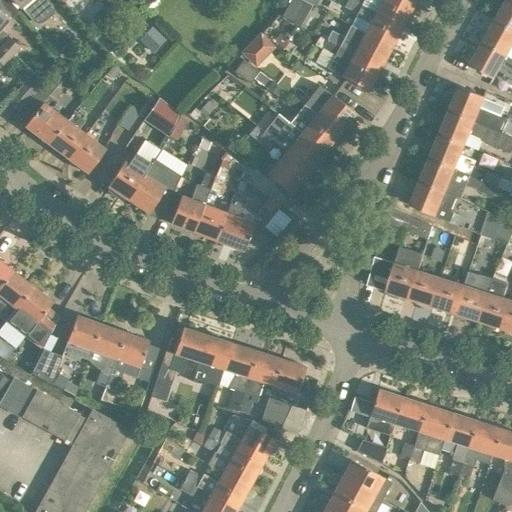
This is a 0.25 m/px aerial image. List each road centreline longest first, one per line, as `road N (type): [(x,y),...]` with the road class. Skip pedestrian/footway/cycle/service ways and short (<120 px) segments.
road 1 (residential): [(264,300),(83,229),(0,165)]
road 2 (residential): [(284,511),(324,442),(348,332)]
road 3 (residential): [(384,155),(264,300)]
road 4 (residential): [(348,332),(365,214),(384,155)]
road 5 (residential): [(384,155),(463,0)]
road 6 (residential): [(511,385),(348,332)]
